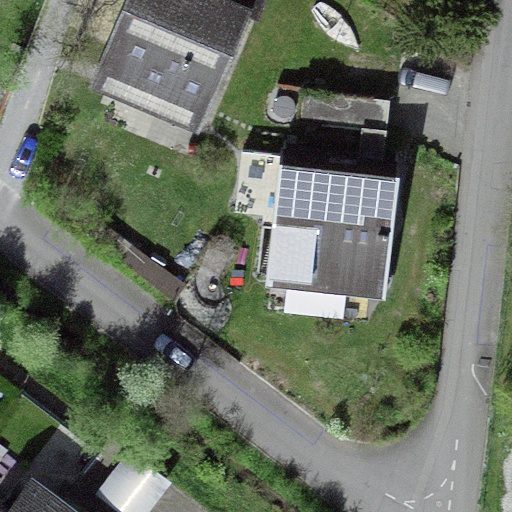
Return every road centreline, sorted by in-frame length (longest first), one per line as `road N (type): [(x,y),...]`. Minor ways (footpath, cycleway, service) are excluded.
road 1 (residential): [(447,503),(338,479),(0,220)]
road 2 (residential): [(503,0),(447,503)]
